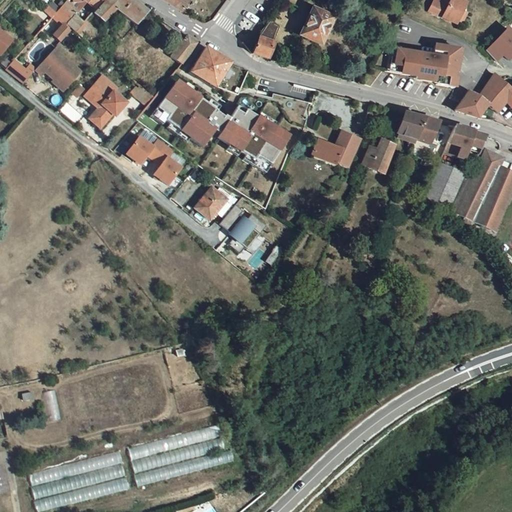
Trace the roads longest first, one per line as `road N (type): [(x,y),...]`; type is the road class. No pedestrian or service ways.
road 1 (residential): [(214,38),(256,64),(511,137)]
road 2 (secondary): [(511,353),(389,412),(277,511)]
road 3 (residential): [(0,75),(214,241)]
